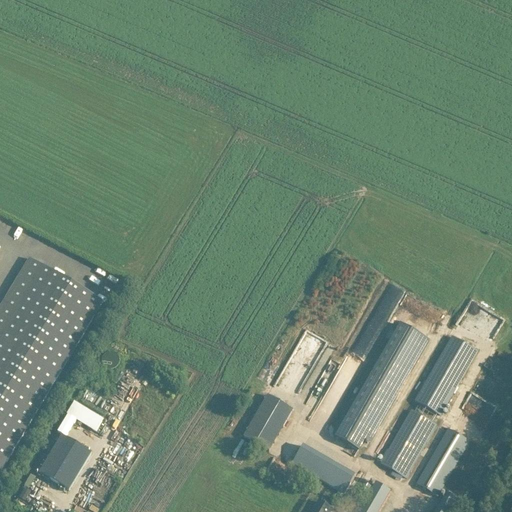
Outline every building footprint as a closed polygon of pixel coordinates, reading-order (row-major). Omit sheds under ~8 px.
[(0,474),(103,303),(42,267),(0,337),(0,474)] [(343,427),(336,438),(358,451),(359,451),(365,440),(424,338),(423,338),(401,325),(343,427)] [(307,330),(288,366),(310,377),(329,342),(307,330)] [(415,401),(440,415),(477,351),(452,336),(415,401)] [(267,396),(258,412),(283,427),(293,410),(267,396)] [(99,434),(107,420),(75,401),(67,414),(99,434)] [(419,406),(417,412),(435,420),(437,414),(419,406)] [(381,464),(406,479),(437,426),(412,411),(381,464)] [(269,452),(283,427),(258,412),(244,437),(269,452)] [(417,485),(438,497),(443,488),(470,442),(449,430),(417,485)] [(62,437),(40,474),(69,492),(92,454),(62,437)] [(344,494),(355,476),(302,446),(292,465),(339,491),(344,494)] [(30,489),(36,478),(31,475),(25,487),(30,489)] [(376,481),(358,511),(377,511),(390,489),(376,481)] [(365,482),(361,490),(367,493),(371,485),(365,482)] [(20,499),(25,502),(28,497),(22,493),(20,499)] [(443,501),(436,511),(455,511),(461,502),(447,494),(443,501)] [(318,502),(312,511),(330,511),(332,510),(318,502)]
